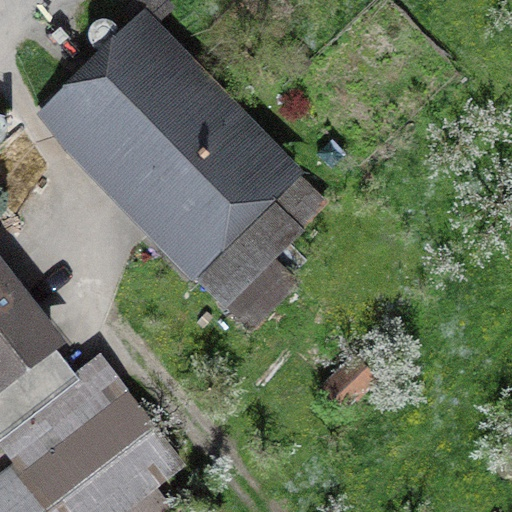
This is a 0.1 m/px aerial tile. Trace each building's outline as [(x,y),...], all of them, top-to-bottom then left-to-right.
[(152,13),(42,118),(210,295),(321,190),(152,13)] [(0,259),(0,406),(71,352),(0,259)] [(215,302),(246,334),(291,291),(260,259),(215,302)] [(328,402),(349,424),(386,388),(365,367),(328,402)] [(0,511),(137,511),(190,472),(125,386),(0,479),(0,511)]
